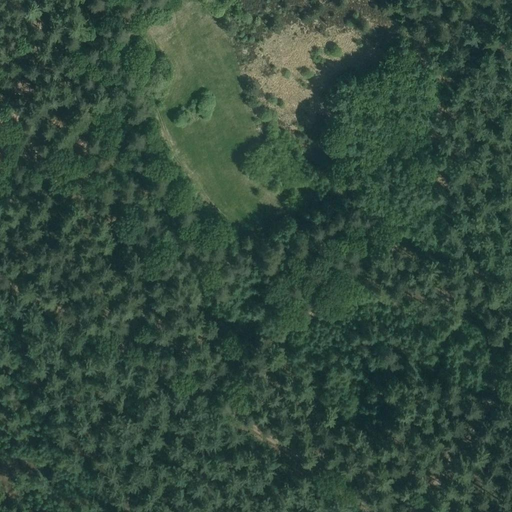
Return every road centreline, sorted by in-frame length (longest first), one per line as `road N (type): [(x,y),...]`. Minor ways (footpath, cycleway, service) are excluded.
road 1 (track): [(139,0),(146,5),(148,118),(185,176),(233,228),(265,243),(321,195),(342,188),(392,231),(511,297)]
road 2 (track): [(0,273),(160,360),(307,452),(383,511)]
road 3 (track): [(500,381),(417,511)]
